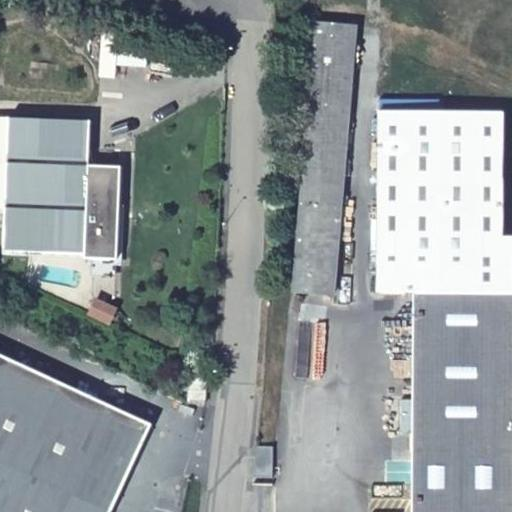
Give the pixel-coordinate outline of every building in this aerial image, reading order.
[(307,32),(290,301),(331,303),(346,33),(307,32)] [(373,118),(376,297),(410,296),(414,511),(511,511),(511,241),(496,242),(494,117),(373,118)] [(99,130),(15,129),(14,264),(126,264),(126,171),(101,171),(99,130)] [(0,511),(118,511),(156,434),(0,360),(0,511)] [(206,379),(190,378),(190,406),(204,406),(206,379)] [(257,447),(256,478),(273,479),(273,447),(257,447)]
